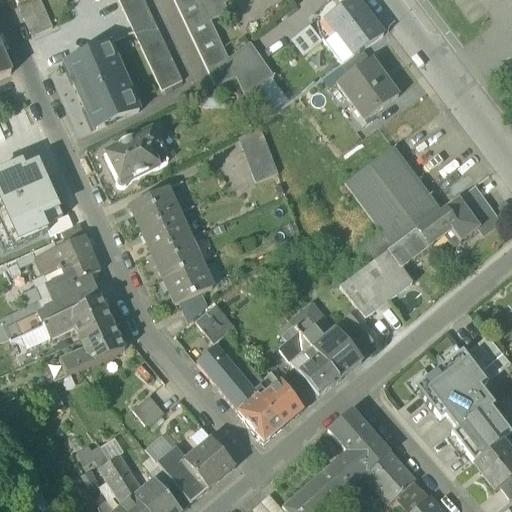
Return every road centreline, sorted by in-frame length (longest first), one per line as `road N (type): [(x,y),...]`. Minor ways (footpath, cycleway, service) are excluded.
road 1 (residential): [(0,10),(148,341),(255,469)]
road 2 (residential): [(356,386),(511,257)]
road 3 (residential): [(392,0),(511,159)]
road 4 (residential): [(356,386),(463,511)]
road 5 (residential): [(255,469),(356,386)]
